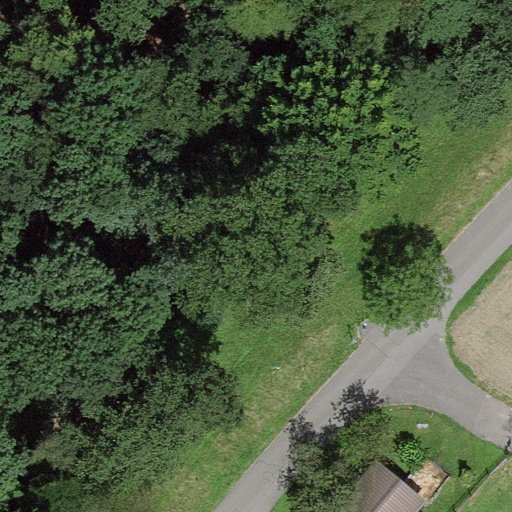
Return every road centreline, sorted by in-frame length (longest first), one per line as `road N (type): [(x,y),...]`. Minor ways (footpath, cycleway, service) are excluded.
road 1 (residential): [(224,511),(375,370)]
road 2 (residential): [(375,370),(511,221)]
road 3 (residential): [(375,370),(511,441)]
